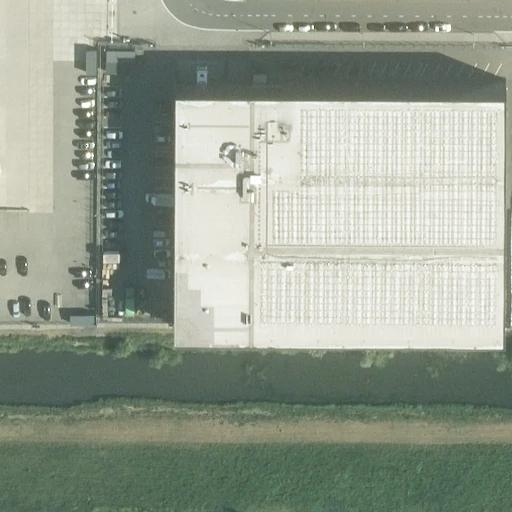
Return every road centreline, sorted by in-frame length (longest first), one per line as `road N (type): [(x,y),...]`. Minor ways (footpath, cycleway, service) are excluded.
road 1 (unknown): [(62,8),(169,6),(149,93),(148,290)]
road 2 (unclassified): [(511,18),(224,17),(188,0)]
road 3 (unknown): [(62,8),(67,249)]
